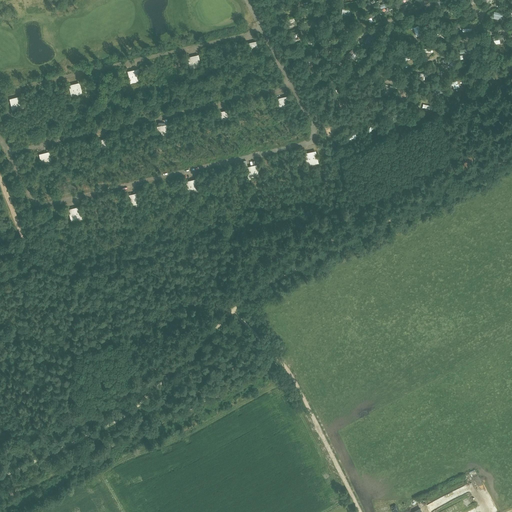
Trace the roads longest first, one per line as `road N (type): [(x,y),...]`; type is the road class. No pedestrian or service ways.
road 1 (track): [(511,157),(266,284),(232,312)]
road 2 (track): [(0,500),(280,360)]
road 3 (track): [(232,312),(208,301),(136,303),(47,266),(27,246),(0,181)]
road 4 (track): [(232,312),(129,412),(0,477)]
road 5 (unknown): [(423,5),(366,31),(345,52),(347,68),(446,105),(511,77)]
road 6 (track): [(360,511),(287,367),(232,312)]
